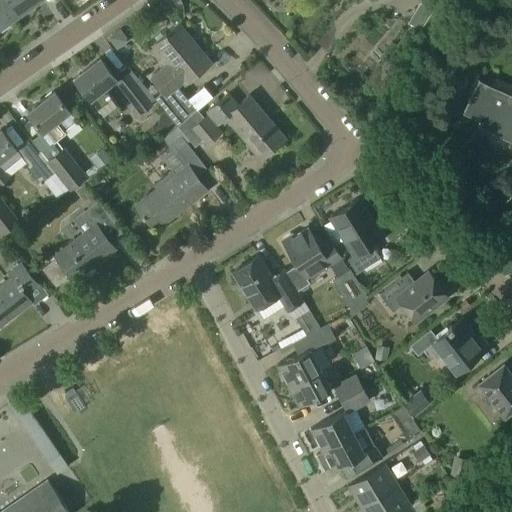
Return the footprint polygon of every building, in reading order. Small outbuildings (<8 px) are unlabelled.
[(0,0),(0,29),(42,0),(0,0)] [(212,62),(179,23),(152,45),(168,63),(151,77),(166,95),(183,81),(186,84),(212,62)] [(116,78),(100,57),(74,77),(108,120),(121,109),(104,88),(116,78)] [(154,99),(132,71),(129,73),(127,72),(115,82),(140,114),(153,104),(151,102),(154,99)] [(511,95),(479,79),(463,110),(492,125),(490,130),(511,140),(511,95)] [(204,82),(187,97),(197,108),(214,94),(204,82)] [(77,120),(55,91),(28,111),(43,131),(45,129),(54,141),(66,132),(64,130),(77,120)] [(240,103),(230,91),(207,110),(218,123),(226,116),(261,158),(286,138),(250,95),(240,103)] [(168,114),(177,125),(197,109),(188,98),(168,114)] [(197,109),(177,125),(190,140),(194,146),(200,141),(205,147),(221,133),(206,115),(204,117),(197,109)] [(190,140),(177,125),(161,137),(169,147),(159,155),(171,170),(153,185),(156,189),(135,205),(151,225),(159,219),(163,223),(208,189),(197,175),(206,168),(186,143),(190,140)] [(23,156),(1,129),(0,130),(0,184),(10,176),(5,171),(23,156)] [(55,172),(56,174),(69,189),(87,176),(65,148),(50,161),(48,158),(45,160),(55,172)] [(40,184),(55,172),(45,160),(48,158),(43,152),(25,166),(40,184)] [(69,189),(56,174),(46,182),(58,197),(69,189)] [(20,220),(0,195),(0,234),(1,235),(20,220)] [(364,211),(366,210),(359,198),(330,215),(353,253),(346,257),(355,272),(380,257),(372,244),(373,243),(374,245),(378,243),(377,241),(381,238),(379,235),(381,234),(374,223),(372,224),(364,211)] [(122,231),(98,200),(72,218),(84,233),(55,255),(56,256),(41,267),(56,285),(70,274),(75,280),(116,248),(110,240),(122,231)] [(320,246),(308,227),(284,242),(298,264),(286,271),(297,289),(309,282),(305,276),(328,262),(337,276),(349,269),(330,239),(320,246)] [(272,277),(258,255),(233,271),(256,308),(277,295),(287,310),(303,300),(284,269),(272,277)] [(38,284),(21,262),(8,272),(11,277),(0,285),(0,325),(32,301),(26,293),(38,284)] [(447,297),(428,271),(409,286),(402,276),(379,294),(393,311),(402,304),(416,321),(447,297)] [(303,337),(320,328),(310,310),(296,317),(303,331),(300,332),(303,337)] [(474,333),(462,318),(435,339),(444,350),(441,353),(456,372),(482,351),(470,336),(474,333)] [(277,365),(288,385),(320,368),(311,351),(336,338),(328,323),(320,328),(303,337),(292,342),(298,354),(277,365)] [(366,345),(352,353),(361,368),(374,360),(366,345)] [(376,346),(374,358),(386,360),(388,348),(376,346)] [(511,410),(511,376),(503,365),(479,384),(505,416),(511,410)] [(331,389),(320,368),(288,385),(299,406),(331,389)] [(341,398),(362,387),(356,375),(334,386),(341,398)] [(362,387),(341,398),(348,411),(369,400),(362,387)] [(431,402),(420,388),(404,401),(415,415),(431,402)] [(403,405),(390,414),(397,424),(410,416),(403,405)] [(311,428),(321,449),(354,432),(353,432),(343,412),(311,428)] [(321,449),(323,453),(319,456),(325,469),(330,466),(332,470),(343,464),(351,477),(382,457),(375,447),(364,427),(353,432),(354,432),(321,449)] [(69,466),(54,444),(43,452),(58,473),(69,466)] [(424,446),(412,453),(418,463),(430,455),(424,446)] [(470,459),(454,455),(450,474),(466,478),(470,459)] [(347,485),(360,506),(397,484),(384,463),(347,485)] [(70,511),(48,480),(0,511),(70,511)] [(397,511),(410,504),(397,484),(360,506),(364,511),(397,511)]
